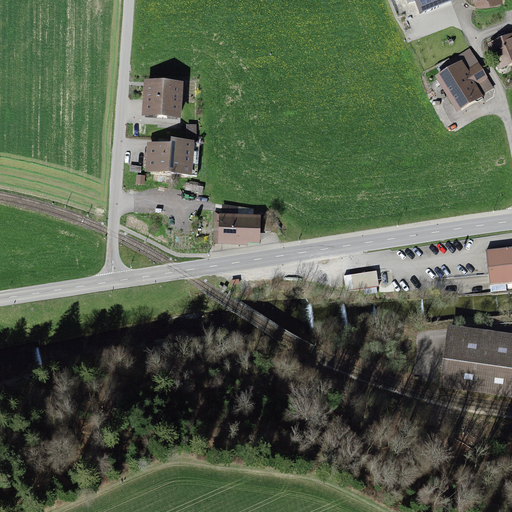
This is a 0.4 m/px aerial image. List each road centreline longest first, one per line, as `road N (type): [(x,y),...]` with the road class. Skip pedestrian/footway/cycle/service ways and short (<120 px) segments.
road 1 (secondary): [(113,282),(511,222)]
road 2 (track): [(48,511),(170,459),(326,479),(391,511)]
road 3 (unclassified): [(130,0),(113,282)]
